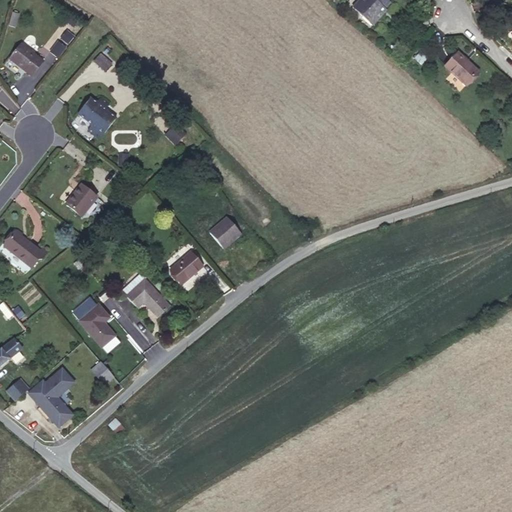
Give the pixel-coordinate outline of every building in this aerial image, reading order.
[(359,0),(359,1),(361,3),(355,9),(362,16),(365,14),(374,23),(382,14),(380,13),(390,2),(387,0),(359,0)] [(12,12),(10,26),(16,26),(18,12),(12,12)] [(68,43),(74,35),(67,30),(61,38),(68,43)] [(59,57),(66,46),(57,40),(50,51),(59,57)] [(43,61),(21,44),(9,58),(31,76),(43,61)] [(478,71),(458,53),(445,66),(465,85),(478,71)] [(111,64),(100,54),(94,61),(105,71),(111,64)] [(96,103),(90,98),(77,114),(91,125),(88,130),(100,139),(116,118),(105,110),(109,105),(100,98),(96,103)] [(175,144),(186,134),(176,124),(165,135),(175,144)] [(97,198),(82,186),(77,193),(76,192),(66,204),(81,217),(97,198)] [(241,234),(226,218),(209,233),(223,249),(241,234)] [(19,236),(15,232),(4,246),(25,263),(36,249),(19,236)] [(39,251),(36,249),(25,263),(32,268),(38,260),(41,259),(46,253),(41,249),(39,251)] [(203,266),(191,252),(170,270),(182,284),(203,266)] [(78,261),(74,264),(78,269),(82,266),(78,261)] [(127,295),(144,280),(146,278),(141,273),(122,290),(127,295)] [(169,307),(144,280),(127,295),(126,296),(137,308),(143,303),(157,318),(169,307)] [(72,313),(101,348),(115,336),(104,323),(109,318),(98,305),(97,305),(90,298),(72,313)] [(24,314),(18,307),(13,311),(19,319),(24,314)] [(0,365),(21,349),(14,339),(0,349),(0,365)] [(113,377),(101,362),(91,370),(104,385),(113,377)] [(34,400),(58,428),(72,415),(57,398),(74,383),(62,369),(44,384),(48,388),(34,400)] [(20,379),(18,381),(26,391),(28,389),(20,379)] [(26,391),(18,381),(6,391),(15,401),(26,391)] [(44,384),(42,381),(28,394),(34,400),(48,388),(44,384)]
